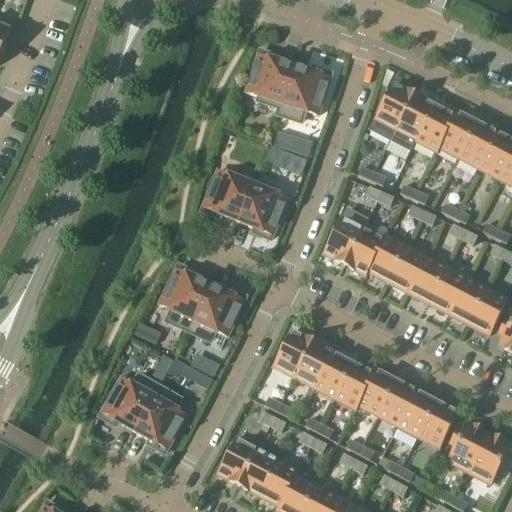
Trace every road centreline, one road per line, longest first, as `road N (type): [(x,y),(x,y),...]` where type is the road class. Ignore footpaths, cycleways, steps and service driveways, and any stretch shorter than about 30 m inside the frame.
road 1 (residential): [(273,288),(377,10)]
road 2 (residential): [(511,417),(273,288)]
road 3 (residential): [(157,509),(273,288)]
road 4 (tertiary): [(94,127),(160,0)]
road 5 (tertiary): [(45,254),(94,127)]
road 6 (tertiary): [(124,0),(94,127)]
road 7 (residential): [(0,116),(43,0)]
road 8 (tertiary): [(0,369),(45,254)]
